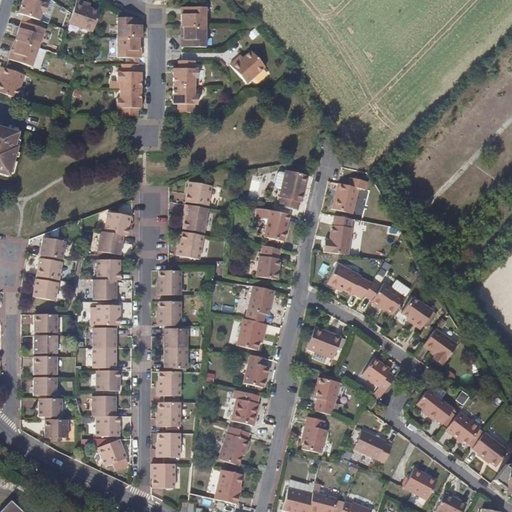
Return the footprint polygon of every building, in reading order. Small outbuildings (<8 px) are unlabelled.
[(50,1),(48,0),(30,0),(31,0),(29,0),(25,0),(20,16),(25,18),(41,23),(43,17),(48,19),(51,9),(48,5),(50,1)] [(85,6),(86,4),(77,0),(76,0),(72,15),(68,24),(92,33),(99,15),(85,6)] [(181,29),(207,29),(207,10),(181,10),(181,29)] [(41,23),(25,18),(22,25),(38,31),(41,23)] [(114,39),(139,40),(139,19),(114,18),(114,39)] [(38,31),(22,25),(16,42),(40,50),(46,34),(38,31)] [(207,50),(207,29),(181,29),(180,49),(182,49),(207,50)] [(136,61),(139,59),(139,40),(114,39),(113,60),(119,60),(119,65),(136,66),(136,61)] [(33,68),(40,50),(16,42),(10,59),(33,68)] [(248,84),(267,66),(252,50),(239,62),(237,60),(230,66),(248,84)] [(174,89),(196,89),(196,81),(200,81),(200,70),(195,68),(195,63),(182,63),(177,64),(178,69),(174,70),(174,89)] [(113,84),(117,84),(117,91),(139,90),(139,82),(141,80),(141,75),(139,75),(136,73),(136,66),(119,65),(119,71),(113,71),(113,84)] [(27,76),(7,68),(6,70),(1,69),(0,72),(0,76),(0,77),(0,84),(0,85),(0,92),(19,99),(19,96),(22,97),(22,88),(27,76)] [(200,95),(196,95),(196,89),(174,89),(173,99),(171,99),(171,107),(177,107),(177,114),(195,114),(195,107),(200,107),(200,95)] [(139,103),(139,90),(117,91),(117,98),(112,97),(112,109),(118,109),(118,117),(137,117),(136,109),(142,109),(142,104),(139,103)] [(0,173),(8,176),(22,136),(0,129),(0,173)] [(305,177),(283,172),(281,179),(303,184),(305,177)] [(363,191),(366,181),(349,178),(346,187),(338,185),(332,211),(352,216),(358,190),(363,191)] [(210,182),(188,179),(186,201),(208,202),(210,182)] [(303,184),(281,179),(274,206),(295,211),(297,204),(298,205),(303,184)] [(207,209),(184,205),(183,214),(185,214),(183,230),(203,233),(207,209)] [(262,211),(254,210),(252,217),(265,220),(260,238),(266,239),(275,241),(281,243),(287,216),(262,211)] [(102,232),(123,235),(126,236),(129,217),(105,213),(102,232)] [(351,220),(333,217),(332,227),(330,227),(328,241),(324,240),(323,252),(350,256),(352,229),(350,229),(351,220)] [(96,252),(120,255),(123,235),(102,232),(99,232),(96,252)] [(203,237),(182,233),(179,247),(178,249),(177,257),(199,261),(200,254),(202,248),(201,246),(203,237)] [(51,239),(45,238),(45,240),(42,257),(64,261),(67,243),(51,241),(51,239)] [(278,250),(258,246),(253,265),(251,268),(250,274),(272,279),(278,259),(276,258),(278,250)] [(63,263),(40,259),(37,278),(60,282),(63,263)] [(97,261),(97,282),(115,282),(119,282),(120,262),(97,261)] [(362,295),(370,283),(360,277),(361,275),(336,263),(324,283),(336,290),(338,287),(351,296),(353,293),(361,298),(362,295)] [(180,273),(167,272),(157,272),(157,287),(155,289),(155,297),(179,297),(180,273)] [(377,309),(379,306),(384,309),(391,314),(409,288),(396,279),(390,288),(385,284),(381,289),(370,283),(362,295),(370,300),(368,302),(377,309)] [(56,302),(59,284),(36,280),(33,299),(56,302)] [(91,301),(114,302),(115,282),(97,282),(92,282),(91,301)] [(267,316),(273,291),(251,286),(245,318),(262,322),(263,316),(267,316)] [(419,331),(432,312),(412,297),(401,314),(413,323),(412,325),(419,331)] [(179,328),(179,303),(157,302),(156,318),(155,319),(155,327),(179,328)] [(119,307),(95,307),(95,326),(119,327),(119,307)] [(41,332),(58,332),(59,316),(35,316),(35,333),(41,332)] [(446,321),(441,317),(434,328),(438,331),(446,321)] [(265,325),(241,320),(235,347),(256,352),(260,334),(263,335),(265,325)] [(456,344),(438,331),(434,328),(422,345),(435,354),(434,356),(443,363),(456,344)] [(91,329),(91,349),(113,349),(113,329),(91,329)] [(164,331),(163,350),(185,351),(186,331),(164,331)] [(327,334),(326,337),(312,332),(306,351),(332,360),(340,338),(327,334)] [(40,337),(35,337),(35,353),(40,353),(57,353),(58,353),(58,337),(40,337)] [(113,349),(91,349),(91,369),(112,369),(113,349)] [(163,370),(185,370),(185,351),(163,350),(163,370)] [(388,372),(390,369),(371,355),(358,373),(377,386),(383,391),(393,376),(388,372)] [(262,367),(264,359),(249,356),(243,385),(263,390),(265,378),(267,376),(269,368),(262,367)] [(57,358),(40,357),(34,357),(34,375),(40,375),(57,375),(57,358)] [(119,372),(94,371),(94,391),(118,392),(119,372)] [(178,397),(178,373),(156,373),(156,388),(154,388),(153,393),(155,393),(155,397),(178,397)] [(40,379),(34,379),(34,395),(40,395),(56,395),(56,379),(40,379)] [(339,383),(318,379),(313,399),(317,400),(314,412),(330,415),(333,417),(339,383)] [(378,399),(383,391),(377,386),(371,395),(378,399)] [(453,408),(428,390),(416,405),(442,424),(453,408)] [(257,404),(259,397),(242,393),(240,402),(236,401),(231,424),(253,429),(259,404),(257,404)] [(90,416),(94,416),(112,417),(112,398),(90,398),(90,416)] [(61,417),(62,400),(40,400),(38,400),(38,417),(46,417),(61,417)] [(177,429),(178,404),(156,404),(155,418),(154,419),(153,428),(177,429)] [(459,413),(453,408),(442,424),(448,428),(459,413)] [(469,444),(482,426),(460,410),(459,413),(448,428),(446,430),(458,439),(460,437),(469,444)] [(117,437),(117,417),(112,417),(94,416),(94,435),(117,437)] [(321,432),(324,423),(305,418),(301,436),(304,437),(301,450),(321,455),(326,434),(321,432)] [(68,438),(68,422),(46,421),(46,438),(52,438),(68,438)] [(250,434),(241,432),(230,429),(221,461),(231,465),(241,467),(245,451),(249,452),(252,443),(248,442),(250,434)] [(386,443),(363,432),(354,450),(377,461),(386,443)] [(178,435),(155,434),(155,448),(154,450),(153,459),(177,459),(178,435)] [(500,466),(511,451),(492,437),(479,453),(487,459),(488,458),(500,466)] [(124,457),(115,440),(95,451),(104,467),(124,457)] [(358,466),(352,464),(349,470),(355,473),(357,468),(358,466)] [(174,490),(175,466),(153,465),(152,488),(174,490)] [(511,465),(508,465),(508,466),(505,465),(493,482),(504,490),(503,493),(511,494),(511,465)] [(422,473),(414,469),(403,490),(425,502),(435,483),(421,476),(422,473)] [(235,494),(240,475),(220,470),(212,499),(236,505),(238,494),(235,494)] [(306,511),(311,494),(300,491),(299,494),(285,490),(280,509),(292,511),(306,511)] [(311,493),(311,494),(306,511),(311,511),(331,511),(335,500),(335,499),(311,493)] [(461,511),(465,504),(442,493),(434,511),(436,511),(461,511)] [(339,511),(343,502),(335,500),(331,511),(339,511)] [(353,505),(344,501),(343,502),(339,511),(372,511),(373,510),(354,503),(353,505)]
